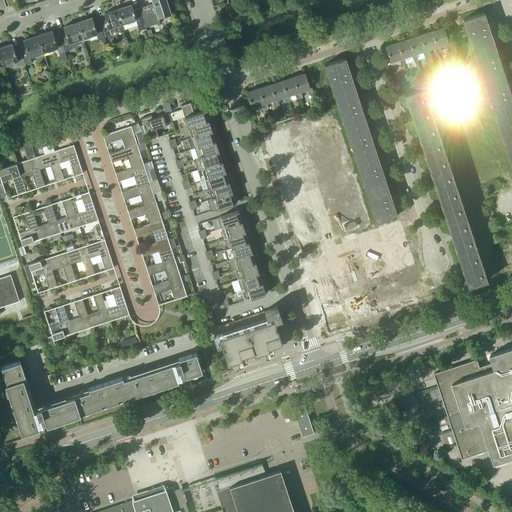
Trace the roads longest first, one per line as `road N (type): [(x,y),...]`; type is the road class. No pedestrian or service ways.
road 1 (residential): [(82,124),(80,155),(135,312),(146,316),(151,307),(99,149)]
road 2 (residential): [(316,365),(224,85)]
road 3 (secondary): [(38,457),(316,365)]
road 4 (residential): [(438,264),(365,40)]
road 5 (secondary): [(316,365),(511,301)]
road 6 (residential): [(224,85),(365,40)]
road 7 (residential): [(221,77),(82,124)]
road 8 (residential): [(365,40),(486,0)]
